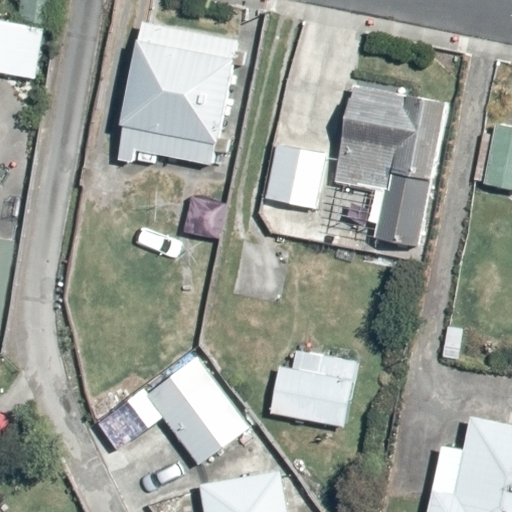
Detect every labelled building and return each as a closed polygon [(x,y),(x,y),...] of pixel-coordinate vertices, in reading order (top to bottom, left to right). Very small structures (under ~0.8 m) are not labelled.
[(54,0),(20,0),(16,21),(50,27),(54,0)] [(147,22),(126,126),(223,145),(244,41),(147,22)] [(452,103),(358,84),(338,184),(391,195),(396,173),(437,182),(452,103)] [(511,127),(484,123),(475,184),(511,189),(511,127)] [(19,235),(0,232),(0,348),(6,349),(19,235)] [(356,363),(283,347),(270,411),(343,427),(356,363)] [(249,428),(197,356),(99,427),(116,452),(164,417),(199,464),(249,428)] [(438,490),(433,511),(511,511),(511,424),(476,417),(459,495),(438,490)] [(292,511),(285,472),(203,486),(207,511),(292,511)]
